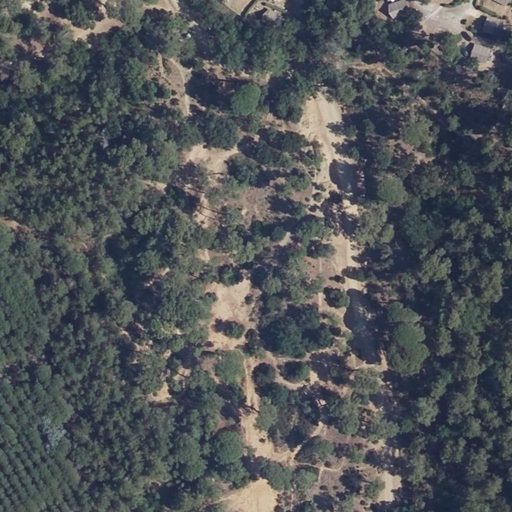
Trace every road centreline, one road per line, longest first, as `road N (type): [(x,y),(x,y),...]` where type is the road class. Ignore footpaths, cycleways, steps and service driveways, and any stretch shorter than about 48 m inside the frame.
road 1 (track): [(179,0),(241,68),(295,75),(325,102),(350,202),(348,270),(380,392),(386,511)]
road 2 (track): [(108,0),(70,34),(0,62)]
